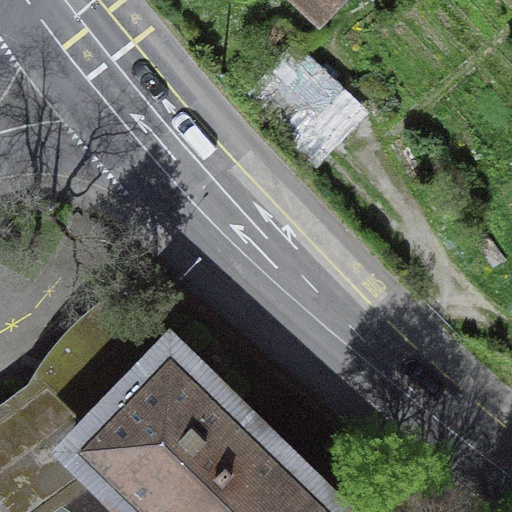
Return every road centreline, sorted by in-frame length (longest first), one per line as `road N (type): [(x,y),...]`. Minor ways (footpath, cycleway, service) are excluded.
road 1 (primary): [(511,463),(343,326),(141,121)]
road 2 (primary): [(141,121),(42,0)]
road 3 (tertiary): [(0,136),(141,121)]
